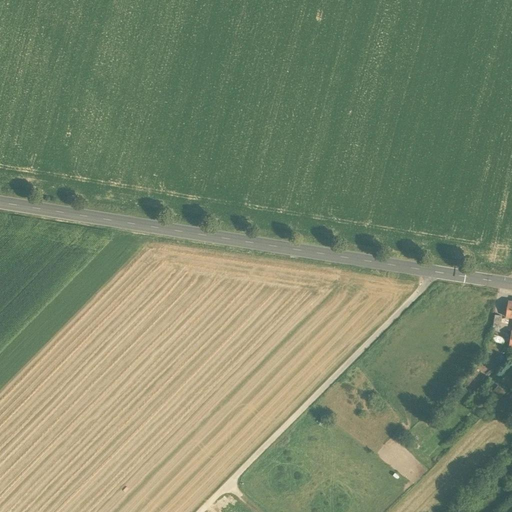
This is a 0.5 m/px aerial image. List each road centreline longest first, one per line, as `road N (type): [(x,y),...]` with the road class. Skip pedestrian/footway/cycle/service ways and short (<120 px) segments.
road 1 (tertiary): [(511,283),(0,202)]
road 2 (track): [(227,485),(424,285),(428,270)]
